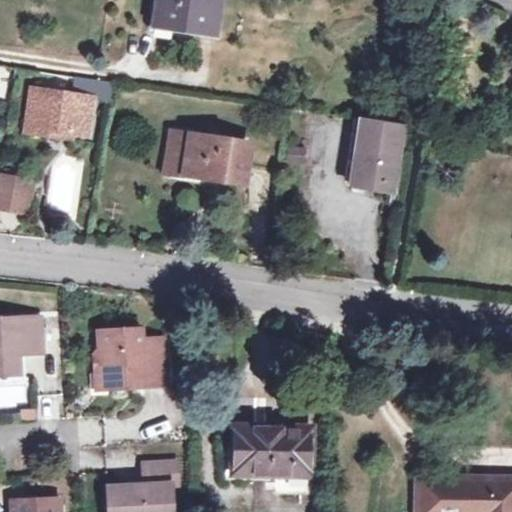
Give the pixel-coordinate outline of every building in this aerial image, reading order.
[(166,4),(162,28),(213,35),(217,0),(157,0),(158,3),(166,4)] [(166,4),(158,3),(154,25),(162,28),(166,4)] [(72,78),(69,95),(91,98),(109,101),(112,84),(72,78)] [(91,98),(69,95),(31,90),(23,132),(45,137),(45,136),(46,129),(68,132),(87,135),(91,98)] [(392,192),(403,127),(359,119),(349,185),(392,192)] [(46,129),(45,136),(67,139),(68,132),(46,129)] [(177,152),(179,133),(169,131),(164,172),(181,173),(185,154),(177,152)] [(246,144),(179,133),(177,152),(185,154),(181,173),(239,184),(246,144)] [(0,208),(13,211),(18,179),(0,175),(0,208)] [(33,181),(18,179),(13,211),(27,213),(33,181)] [(0,320),(0,376),(21,375),(19,349),(43,348),(41,318),(0,320)] [(143,330),(99,333),(100,350),(95,355),(96,374),(109,374),(109,390),(132,388),(132,380),(144,379),(145,388),(167,386),(164,340),(143,341),(143,330)] [(109,374),(96,374),(97,390),(109,390),(109,374)] [(132,380),(132,388),(145,388),(144,379),(132,380)] [(276,473),(276,481),(276,494),(308,493),(309,432),(234,430),(235,450),(235,473),(276,473)] [(235,473),(235,450),(225,450),(225,481),(276,481),(276,473),(235,473)] [(179,485),(177,463),(143,465),(144,486),(108,488),(109,511),(173,511),(172,485),(179,485)] [(511,511),(511,481),(418,480),(416,511),(511,511)] [(60,511),(60,500),(12,502),(11,511),(60,511)]
